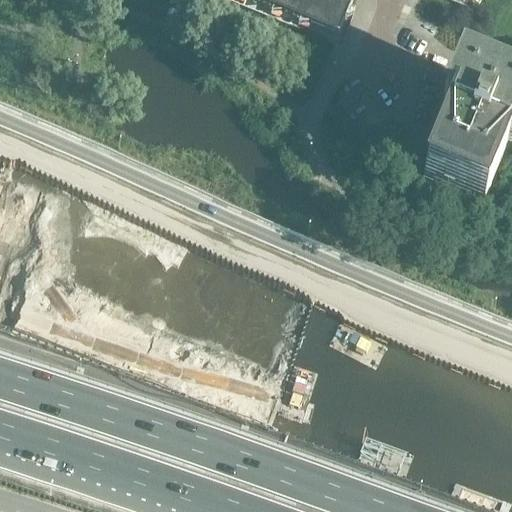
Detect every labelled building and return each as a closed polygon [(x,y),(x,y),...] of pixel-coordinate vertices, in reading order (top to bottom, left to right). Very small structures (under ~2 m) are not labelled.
[(246,0),(216,0),(243,11),(246,0)] [(353,0),(246,0),(243,11),(340,50),(353,18),(347,16),(353,0)] [(482,0),(441,0),(477,15),(482,0)] [(485,198),(489,188),(505,150),(503,150),(509,135),(511,136),(511,97),(459,76),(458,76),(446,108),(445,107),(445,109),(445,126),(426,174),(425,174),(422,181),(483,206),(486,199),(485,198)] [(340,139),(349,116),(349,115),(348,117),(338,113),(338,112),(337,112),(328,134),(340,139)] [(351,143),(360,120),(359,122),(349,118),(349,116),(340,139),(351,143)] [(362,148),(371,125),(371,124),(370,126),(360,122),(361,120),(360,120),(351,143),(362,148)] [(373,153),(382,129),(381,131),(371,127),(372,125),(371,125),(362,148),(373,153)] [(384,157),(393,134),(393,133),(392,135),(382,131),(383,129),(382,129),(373,153),(384,157)] [(395,162),(405,138),(404,138),(403,140),(393,136),(394,134),(393,134),(384,157),(395,162)] [(406,166),(416,143),(415,143),(415,144),(404,140),(405,138),(395,162),(406,166)] [(427,149),(426,149),(416,144),(416,143),(406,166),(418,171),(427,149)]
